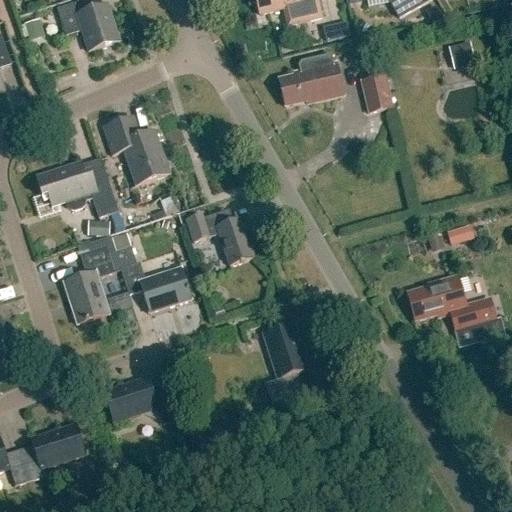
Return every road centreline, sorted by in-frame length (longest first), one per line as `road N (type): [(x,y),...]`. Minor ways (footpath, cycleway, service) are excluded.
road 1 (residential): [(472,511),(206,54)]
road 2 (residential): [(58,380),(3,193),(2,162),(15,135),(206,54)]
